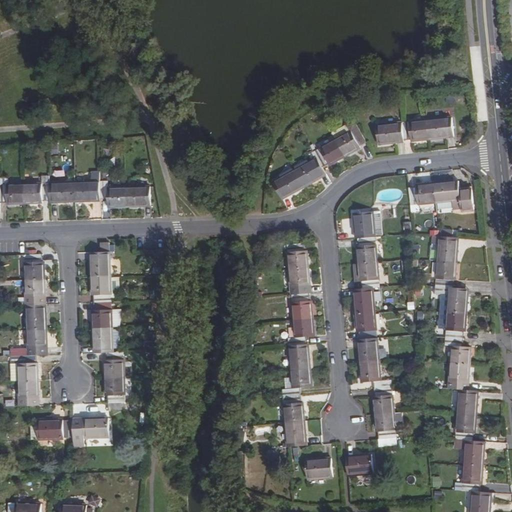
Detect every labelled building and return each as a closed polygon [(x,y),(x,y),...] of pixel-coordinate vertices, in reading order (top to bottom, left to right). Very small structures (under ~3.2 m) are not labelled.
[(452,118),(428,120),(429,138),(455,135),(452,118)] [(428,120),(402,123),(404,140),(412,139),(412,140),(429,138),(428,120)] [(333,134),(337,141),(346,157),(360,149),(360,147),(367,143),(355,122),(333,134)] [(402,123),(378,125),(379,144),(404,141),(404,140),(402,123)] [(337,141),(315,153),(322,168),(330,164),(330,165),(346,157),(337,141)] [(311,162),(296,170),(305,187),(319,179),(316,171),(322,168),(315,153),(308,156),(311,162)] [(296,170),(273,183),(282,199),(305,187),(296,170)] [(99,179),(74,181),(75,200),(92,199),(93,198),(100,197),(99,179)] [(107,179),(99,179),(100,197),(108,197),(108,205),(126,204),(125,185),(107,186),(107,179)] [(49,181),(24,182),(25,201),(43,201),(44,199),(50,199),(49,181)] [(74,181),(49,181),(50,199),(50,200),(75,200),(74,181)] [(24,182),(0,183),(0,200),(7,200),(7,202),(25,201),(24,182)] [(475,211),(473,191),(460,192),(459,182),(434,184),(436,203),(461,201),(462,212),(475,211)] [(417,188),(409,189),(412,206),(436,203),(434,184),(417,186),(417,188)] [(151,185),(125,185),(126,204),(152,203),(151,185)] [(354,239),(356,239),(374,237),(373,236),(381,235),(379,212),(372,212),(352,214),(354,239)] [(459,237),(440,236),(438,262),(457,263),(459,237)] [(374,237),(356,239),(357,246),(355,247),(357,265),(376,263),(374,237)] [(99,240),(99,252),(110,251),(109,239),(99,240)] [(287,245),(290,271),(309,269),(307,252),(305,252),(304,243),(287,245)] [(99,252),(92,252),(93,259),(92,260),(92,277),(110,277),(110,251),(99,252)] [(44,254),(26,254),(27,280),(46,279),(45,262),(44,262),(44,254)] [(457,263),(438,262),(436,286),(453,288),(454,281),(456,280),(457,263)] [(376,263),(357,265),(358,282),(360,282),(361,289),(372,288),(378,288),(376,263)] [(309,269),(290,271),(292,295),(309,294),(308,287),(310,286),(309,269)] [(120,302),(119,276),(110,277),(111,302),(120,302)] [(110,277),(92,277),(93,295),(94,295),(95,303),(111,302),(110,277)] [(46,279),(27,280),(28,305),(45,304),(45,297),(46,297),(46,279)] [(453,288),(436,286),(435,294),(442,295),(450,295),(449,313),(467,315),(469,297),(453,295),(453,288)] [(361,289),(355,290),(357,315),(375,313),(372,288),(361,289)] [(469,297),(470,289),(453,288),(453,295),(469,297)] [(309,294),(292,295),(294,321),(314,319),(312,301),(310,302),(309,294)] [(442,295),(441,313),(449,313),(450,295),(442,295)] [(111,302),(95,303),(95,310),(94,310),(94,327),(112,327),(111,302)] [(45,304),(28,305),(29,330),(47,329),(47,304),(45,304)] [(375,313),(357,315),(359,333),(360,333),(361,340),(377,338),(375,313)] [(467,315),(449,313),(441,313),(440,330),(448,331),(447,338),(464,340),(465,332),(466,332),(467,315)] [(290,339),(290,346),(307,345),(307,338),(315,337),(314,319),(294,321),(296,338),(290,339)] [(112,327),(94,327),(95,353),(106,352),(114,352),(112,327)] [(47,329),(29,330),(29,346),(19,348),(19,355),(36,355),(36,347),(48,347),(47,329)] [(361,340),(359,340),(362,365),(379,364),(377,338),(361,340)] [(464,340),(447,338),(446,345),(454,347),(453,364),(471,366),(472,348),(464,347),(464,340)] [(307,345),(290,346),(293,371),(311,369),(309,345),(307,345)] [(48,347),(36,347),(36,355),(48,354),(48,347)] [(114,352),(106,352),(106,359),(105,360),(106,378),(124,377),(123,352),(114,352)] [(36,355),(19,355),(20,381),(39,380),(38,363),(36,363),(36,355)] [(379,364),(362,365),(363,382),(375,381),(376,389),(393,388),(392,380),(381,380),(379,364)] [(471,366),(453,364),(451,389),(461,390),(467,391),(468,383),(470,383),(471,366)] [(311,369),(293,371),(294,389),(284,390),(285,397),(302,396),(301,389),(313,388),(311,369)] [(124,377),(106,378),(106,395),(107,396),(108,403),(126,403),(124,377)] [(285,378),(286,387),(294,387),(293,377),(285,378)] [(39,380),(20,381),(21,406),(38,405),(38,398),(39,398),(39,380)] [(393,388),(376,389),(376,396),(375,396),(377,415),(396,413),(393,388)] [(467,391),(461,390),(459,415),(478,417),(479,391),(467,391)] [(302,396),(285,397),(287,422),(305,421),(304,403),(303,404),(302,396)] [(396,413),(377,415),(378,432),(380,432),(381,440),(398,438),(396,413)] [(478,417),(459,415),(457,447),(467,448),(468,441),(474,441),(475,433),(477,433),(478,417)] [(109,419),(83,420),(84,438),(110,437),(109,419)] [(63,421),(38,421),(39,440),(64,439),(63,421)] [(305,421),(287,422),(289,447),(308,446),(305,421)] [(474,441),(468,441),(467,448),(466,466),(484,467),(487,442),(474,441)] [(372,456),(347,457),(349,477),(374,474),(372,456)] [(331,459),(307,461),(309,480),(333,478),(331,459)] [(484,467),(466,466),(464,484),(457,483),(456,490),(475,492),(481,492),(481,485),(483,485),(484,467)] [(481,492),(475,492),(473,511),(491,511),(493,493),(481,492)] [(474,494),(467,493),(466,504),(474,504),(474,493),(474,494)] [(17,511),(17,504),(10,503),(9,511),(17,511)]
